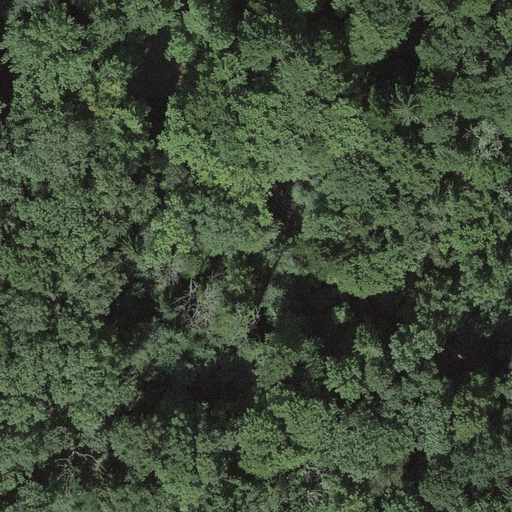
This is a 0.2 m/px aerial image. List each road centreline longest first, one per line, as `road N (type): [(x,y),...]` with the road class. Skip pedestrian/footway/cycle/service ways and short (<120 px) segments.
road 1 (track): [(0,85),(118,81),(146,62),(417,323),(511,387)]
road 2 (track): [(73,0),(146,62),(184,0)]
